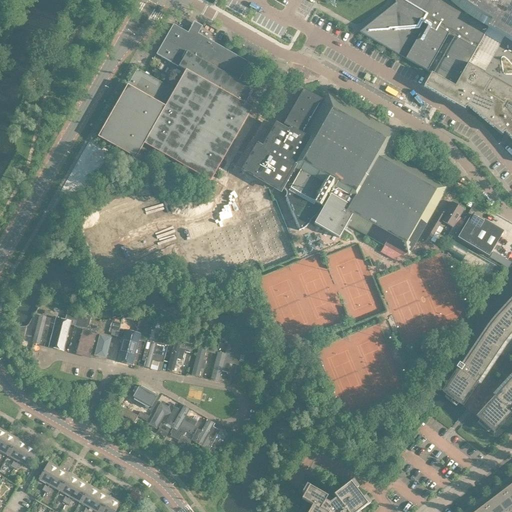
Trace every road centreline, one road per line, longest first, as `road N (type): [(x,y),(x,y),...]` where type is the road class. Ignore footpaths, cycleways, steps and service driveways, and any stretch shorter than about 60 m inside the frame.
road 1 (residential): [(511,216),(443,142),(184,0)]
road 2 (tertiary): [(0,255),(152,0)]
road 3 (residential): [(134,373),(230,388),(242,407),(230,424),(157,385)]
road 4 (tertiary): [(185,511),(153,476),(77,433)]
